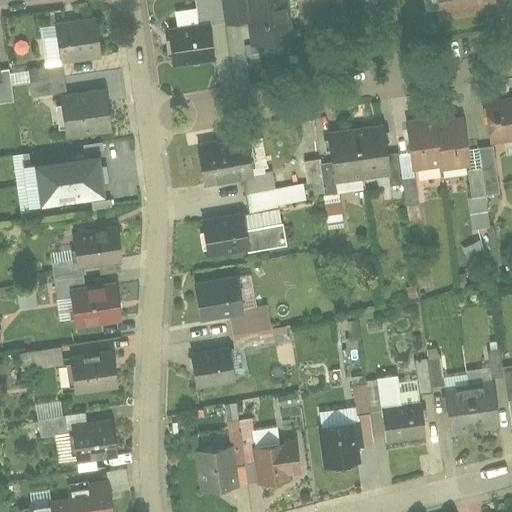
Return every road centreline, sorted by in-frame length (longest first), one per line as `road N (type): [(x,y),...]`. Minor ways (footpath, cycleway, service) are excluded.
road 1 (residential): [(147,118),(160,204),(153,511)]
road 2 (residential): [(147,118),(410,83),(511,59)]
road 3 (residential): [(372,511),(511,475)]
